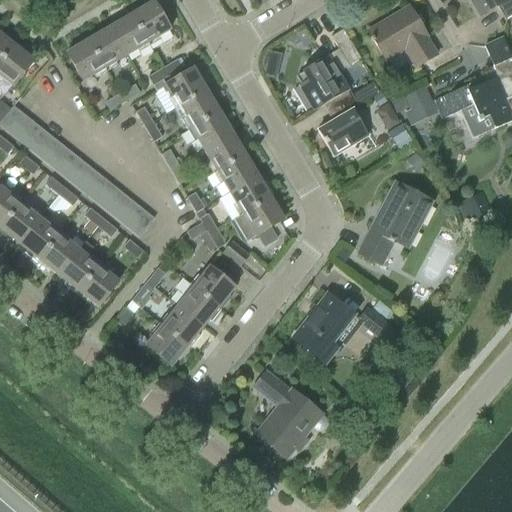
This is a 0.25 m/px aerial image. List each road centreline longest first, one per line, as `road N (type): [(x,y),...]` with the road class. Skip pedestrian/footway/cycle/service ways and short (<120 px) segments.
road 1 (residential): [(173,422),(318,235),(310,195),(225,52)]
road 2 (residential): [(173,422),(0,285)]
road 3 (unclassified): [(383,511),(511,364)]
road 4 (residential): [(282,511),(173,422)]
